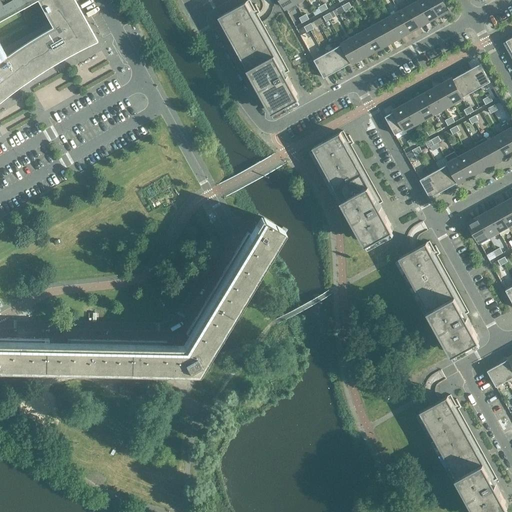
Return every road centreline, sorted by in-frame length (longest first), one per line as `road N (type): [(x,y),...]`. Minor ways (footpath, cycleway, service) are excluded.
road 1 (residential): [(0,320),(156,327),(177,321),(228,231),(160,108)]
road 2 (residential): [(356,82),(267,126),(196,13)]
road 3 (residential): [(0,197),(160,108)]
road 4 (residential): [(145,81),(0,162)]
road 5 (residential): [(433,221),(356,82)]
road 6 (residential): [(501,342),(466,370),(511,459)]
road 7 (residential): [(501,342),(433,221)]
road 8 (residential): [(472,19),(356,82)]
